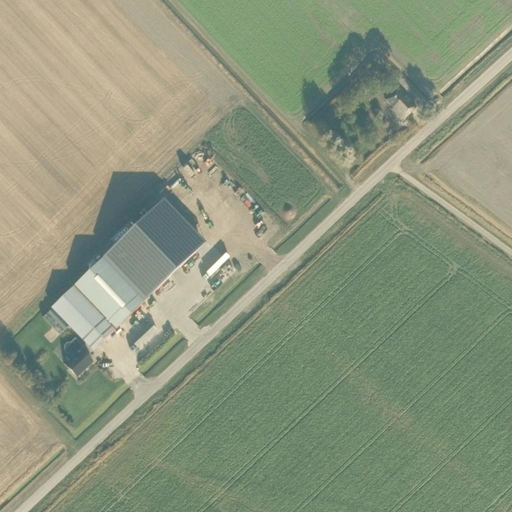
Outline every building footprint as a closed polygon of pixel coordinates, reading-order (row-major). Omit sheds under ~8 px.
[(363,94),(368,89),(362,83),(357,88),(363,94)] [(397,89),(385,100),(392,108),(391,109),(402,121),(416,107),(405,95),(404,96),(397,89)] [(197,252),(155,208),(103,258),(103,259),(145,302),(197,252)] [(230,258),(210,277),(215,282),(224,273),(230,278),(238,270),(233,265),(235,263),(230,258)] [(74,286),(116,330),(145,302),(103,259),(74,286)] [(66,367),(77,378),(92,363),(85,356),(91,350),(93,352),(115,331),(73,287),(51,308),(52,310),(69,327),(85,344),(82,347),(75,339),(70,344),(68,343),(66,345),(64,347),(64,350),(65,352),(67,354),(69,354),(74,359),(66,367)] [(69,327),(52,310),(43,319),(59,336),(69,327)]
